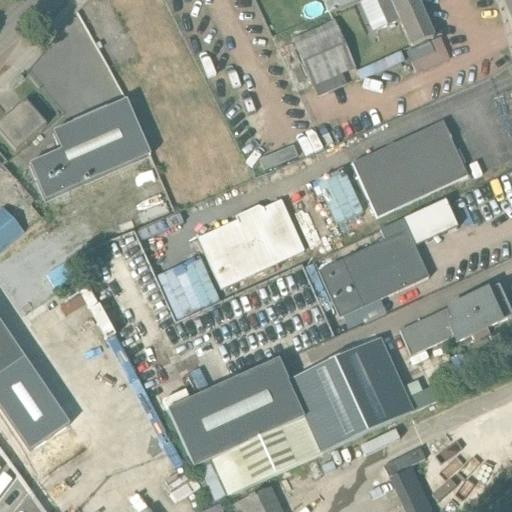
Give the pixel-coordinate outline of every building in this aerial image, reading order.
[(416,0),(374,0),(380,12),(387,28),(399,23),(410,49),(434,39),(416,0)] [(335,23),(307,35),(292,42),(312,89),(355,70),(335,23)] [(449,63),(439,39),(405,54),(414,77),(449,63)] [(0,122),(0,135),(15,154),(46,127),(24,102),(0,122)] [(45,204),(149,158),(126,103),(52,135),(60,153),(29,167),(45,204)] [(377,221),(449,188),(467,179),(442,125),(424,133),(352,166),(377,221)] [(323,181),(338,228),(365,220),(350,172),(323,181)] [(220,292),(304,254),(281,203),(264,211),(258,209),(235,219),(237,223),(197,241),(220,292)] [(1,232),(0,231),(0,253),(23,235),(12,223),(1,232)] [(339,321),(410,289),(428,281),(406,233),(318,274),(339,321)] [(471,340),(475,346),(490,339),(487,333),(511,319),(496,288),(401,336),(411,359),(452,340),(455,347),(471,340)] [(0,394),(38,449),(71,426),(0,323),(0,394)] [(211,463),(226,500),(413,415),(380,342),(288,384),(278,363),(167,414),(193,471),(211,463)] [(234,511),(277,511),(268,491),(233,508),(234,511)]
